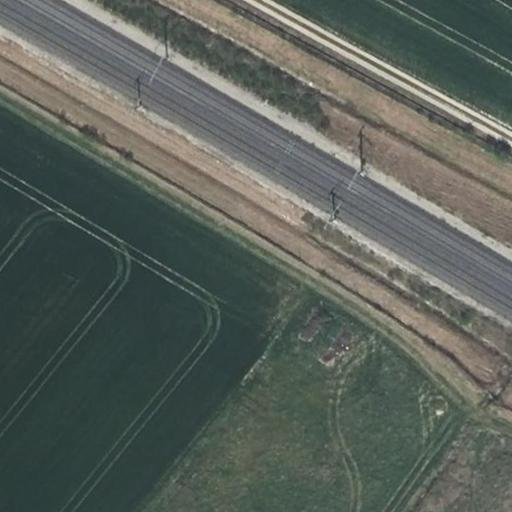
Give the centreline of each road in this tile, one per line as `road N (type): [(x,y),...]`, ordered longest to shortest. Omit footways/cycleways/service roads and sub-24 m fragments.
road 1 (track): [(0,105),(511,407)]
road 2 (track): [(258,0),(511,137)]
road 3 (track): [(383,511),(475,384)]
